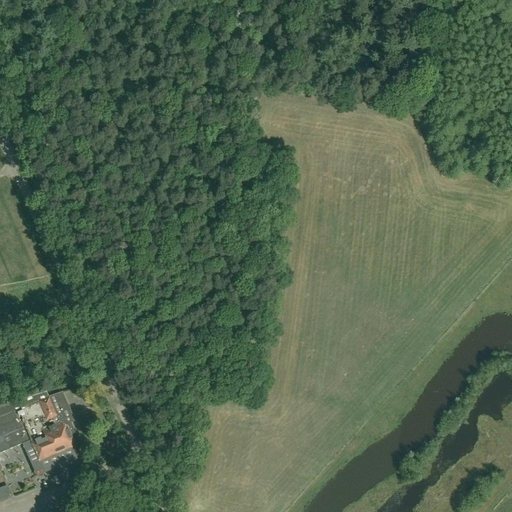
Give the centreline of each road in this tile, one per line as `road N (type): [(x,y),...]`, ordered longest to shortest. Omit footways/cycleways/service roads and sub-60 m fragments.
road 1 (unclassified): [(143,453),(0,134)]
road 2 (track): [(198,85),(158,290),(104,315)]
